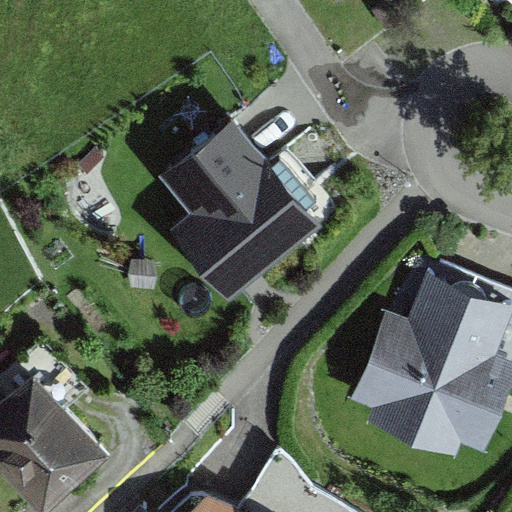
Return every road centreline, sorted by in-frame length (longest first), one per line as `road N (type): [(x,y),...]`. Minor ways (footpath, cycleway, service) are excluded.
road 1 (residential): [(424,136),(394,130),(341,99),(270,0)]
road 2 (residential): [(511,63),(471,65),(450,77),(434,95),(424,136)]
road 3 (residential): [(424,136),(448,185),(487,202),(511,200)]
